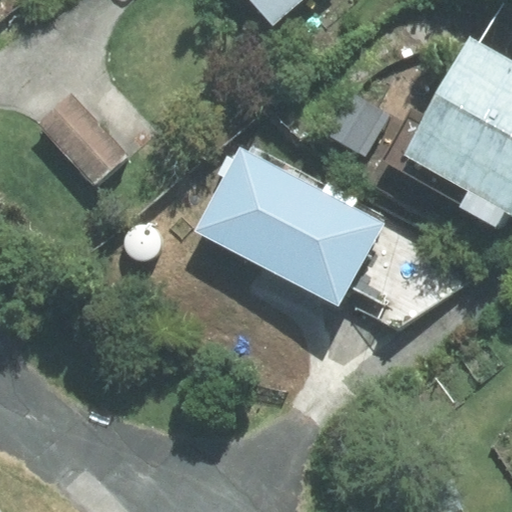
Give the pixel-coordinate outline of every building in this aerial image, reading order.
[(246,0),(285,40),(327,0),(246,0)] [(511,81),(484,66),(421,185),(511,234),(511,81)] [(397,109),(356,88),(330,137),(371,158),(397,109)] [(133,169),(76,108),(44,137),(100,198),(133,169)] [(202,191),(126,260),(173,311),(190,296),(213,323),(273,270),(202,191)]
